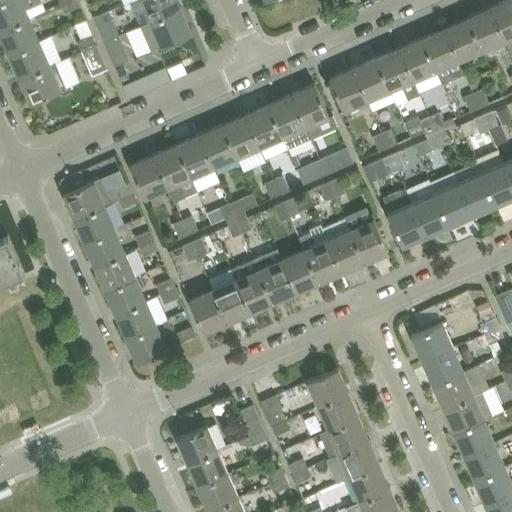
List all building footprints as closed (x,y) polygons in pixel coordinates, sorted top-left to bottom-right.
[(0,0),(0,28),(29,16),(26,8),(33,4),(31,0),(0,0)] [(78,5),(76,0),(64,0),(61,2),(65,11),(78,5)] [(180,6),(177,0),(141,0),(150,20),(180,6)] [(511,0),(503,0),(490,6),(505,40),(511,54),(511,53),(511,0)] [(191,31),(180,6),(150,20),(140,24),(150,49),(191,31)] [(504,40),(490,6),(467,16),(482,50),(504,40)] [(40,40),(29,16),(0,28),(0,33),(9,53),(40,40)] [(482,50),(467,16),(444,26),(459,60),(482,50)] [(104,40),(118,34),(114,25),(100,31),(104,40)] [(444,26),(421,36),(436,70),(442,84),(465,74),(459,60),(444,26)] [(129,59),(122,43),(118,34),(104,40),(115,65),(129,59)] [(95,43),(92,35),(84,38),(78,41),(81,50),(95,43)] [(436,70),(421,36),(398,46),(413,81),(414,80),(414,79),(436,70)] [(50,63),(40,40),(9,53),(19,77),(50,63)] [(107,69),(100,53),(95,43),(81,50),(93,75),(107,69)] [(413,81),(398,46),(375,56),(390,89),(396,103),(419,93),(414,80),(413,81)] [(390,89),(375,56),(352,66),(367,99),(390,89)] [(66,85),(58,67),(55,61),(50,63),(19,77),(29,101),(66,85)] [(165,66),(123,84),(129,98),(171,79),(165,66)] [(367,99),(352,66),(330,76),(345,109),(367,99)] [(314,82),(291,93),(305,126),(328,116),(314,82)] [(482,87),(473,91),(479,106),(488,102),(482,87)] [(479,106),(473,91),(463,95),(470,110),(479,106)] [(310,139),(304,126),(305,126),(291,93),(268,103),(283,136),(284,135),(289,148),(310,139)] [(283,136),(268,103),(245,113),(260,146),(283,136)] [(492,109),(482,113),(488,128),(498,123),(492,109)] [(438,110),(428,114),(435,130),(445,125),(438,110)] [(260,146),(245,113),(222,122),(237,156),(260,146)] [(488,128),(482,113),(472,118),(479,132),(488,128)] [(418,115),(404,121),(410,136),(424,130),(426,133),(435,130),(428,114),(419,118),(418,115)] [(237,156),(222,122),(199,132),(214,166),(237,156)] [(435,130),(441,144),(451,139),(445,125),(435,130)] [(390,126),(381,130),(387,145),(397,141),(390,126)] [(387,145),(381,130),(372,134),(378,149),(387,145)] [(441,144),(435,130),(426,133),(432,148),(441,144)] [(214,166),(199,132),(176,142),(191,176),(214,166)] [(191,176),(176,142),(153,152),(168,186),(175,200),(186,195),(180,181),(191,176)] [(347,145),(319,157),(326,172),(353,160),(347,145)] [(400,149),(391,153),(397,168),(406,164),(400,149)] [(168,186),(153,152),(130,163),(144,196),(168,186)] [(397,168),(391,153),(382,157),(388,172),(397,168)] [(511,155),(503,160),(511,180),(511,155)] [(326,172),(319,157),(296,167),(303,183),(326,172)] [(511,195),(511,180),(503,160),(480,170),(495,203),(511,195)] [(453,170),(430,180),(434,190),(449,224),(472,214),(457,180),(453,170)] [(495,203),(480,170),(457,180),(472,214),(495,203)] [(283,174),(274,178),(280,192),(289,189),(283,174)] [(61,180),(66,191),(77,186),(72,175),(61,180)] [(338,176),(329,180),(336,195),(345,191),(338,176)] [(73,216),(104,203),(119,197),(133,190),(130,182),(106,192),(100,177),(77,186),(66,191),(63,192),(73,216)] [(280,192),(274,178),(265,182),(271,196),(280,192)] [(336,195),(329,180),(320,184),(326,199),(336,195)] [(138,201),(133,190),(119,197),(123,207),(138,201)] [(449,224),(434,190),(411,200),(426,234),(449,224)] [(293,196),(284,200),(290,215),(299,211),(293,196)] [(239,197),(229,201),(236,216),(245,212),(239,197)] [(290,215),(284,200),(274,204),(280,219),(290,215)] [(426,234),(411,200),(388,210),(403,244),(426,234)] [(236,216),(229,201),(219,206),(226,221),(236,216)] [(115,227),(104,203),(73,216),(84,240),(115,227)] [(252,226),(245,212),(236,216),(242,231),(252,226)] [(191,214),(182,218),(188,232),(197,229),(191,214)] [(242,231),(236,216),(226,221),(233,235),(242,231)] [(387,251),(372,217),(349,227),(364,260),(387,251)] [(188,232),(182,218),(172,222),(179,236),(188,232)] [(125,251),(115,227),(84,240),(94,264),(125,251)] [(364,260),(349,227),(327,236),(341,270),(364,260)] [(135,236),(139,245),(154,238),(151,230),(135,236)] [(341,270),(327,236),(317,241),(313,230),(299,236),(304,246),(318,280),(341,270)] [(24,274),(7,234),(0,236),(0,278),(20,270),(22,274),(24,274)] [(200,236),(191,240),(198,254),(207,251),(200,236)] [(158,249),(154,238),(139,245),(143,255),(158,249)] [(198,254),(191,240),(182,244),(188,258),(198,254)] [(281,257),(296,290),(318,280),(304,246),(281,257)] [(136,275),(125,251),(94,264),(105,288),(136,275)] [(296,290),(281,257),(269,262),(265,252),(254,257),(259,266),(258,267),(273,300),(296,290)] [(273,300),(258,267),(259,266),(254,257),(231,267),(235,277),(250,310),(273,300)] [(146,298),(136,275),(105,288),(115,312),(146,298)] [(156,283),(160,293),(175,286),(171,276),(156,283)] [(250,310),(235,277),(212,287),(227,320),(250,310)] [(180,296),(175,286),(160,293),(165,303),(180,296)] [(227,320),(212,287),(188,297),(203,331),(227,320)] [(511,296),(508,288),(494,294),(506,322),(511,319),(511,296)] [(156,323),(146,298),(115,312),(126,336),(156,323)] [(479,323),(483,332),(499,325),(494,316),(479,323)] [(168,317),(156,323),(126,336),(136,360),(179,341),(168,317)] [(453,346),(451,343),(442,322),(411,335),(421,359),(453,346)] [(195,334),(191,324),(177,330),(181,340),(195,334)] [(503,336),(499,325),(483,332),(488,342),(503,336)] [(463,370),(453,346),(421,359),(432,384),(463,370)] [(511,365),(501,370),(505,380),(511,377),(511,365)] [(337,367),(306,381),(316,404),(347,391),(337,367)] [(432,384),(442,407),(474,394),(463,370),(432,384)] [(483,390),(474,394),(442,407),(453,431),(484,417),(493,413),(483,390)] [(358,415),(347,391),(316,404),(327,429),(358,415)] [(285,418),(275,394),(261,400),(271,424),(285,418)] [(264,428),(253,403),(239,410),(249,434),(264,428)] [(327,429),(319,433),(329,456),(368,439),(358,415),(327,429)] [(495,441),(484,417),(453,431),(463,455),(495,441)] [(290,429),(285,418),(271,424),(276,435),(290,429)] [(217,447),(207,424),(176,438),(186,461),(217,447)] [(268,437),(264,428),(249,434),(253,444),(268,437)] [(329,456),(326,457),(337,481),(348,477),(379,463),(368,439),(329,456)] [(505,465),(495,441),(463,455),(474,479),(505,465)] [(227,471),(217,448),(217,447),(186,461),(196,485),(227,471)] [(292,472),(307,466),(303,456),(288,462),(292,472)] [(389,487),(379,463),(348,477),(358,500),(389,487)] [(270,482),(285,475),(280,465),(265,472),(270,482)] [(511,490),(511,480),(505,465),(474,479),(484,503),(511,490)] [(311,475),(307,466),(292,472),(296,481),(311,475)] [(238,495),(227,471),(196,485),(207,509),(238,495)] [(289,484),(285,475),(270,482),(273,491),(289,484)] [(396,511),(400,511),(389,487),(358,500),(345,506),(347,511),(396,511)] [(511,511),(511,490),(484,503),(488,511),(511,511)] [(245,511),(238,495),(207,509),(208,511),(245,511)]
